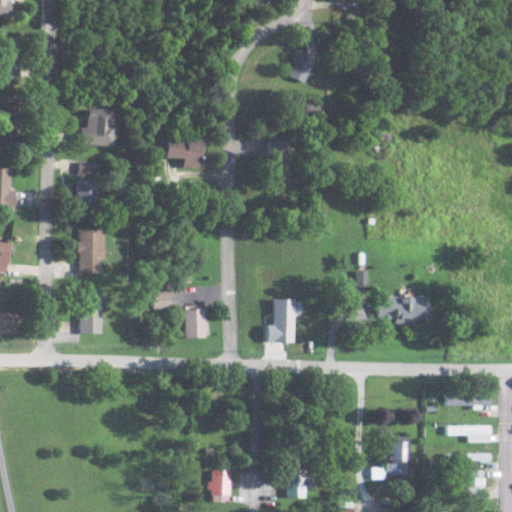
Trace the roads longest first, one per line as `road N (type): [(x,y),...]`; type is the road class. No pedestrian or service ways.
road 1 (residential): [(511,368),(0,358)]
road 2 (residential): [(235,363),(233,81),(243,54),(307,0)]
road 3 (residential): [(52,359),(51,0)]
road 4 (residential): [(254,364),(257,511)]
road 5 (residential): [(507,368),(508,511)]
